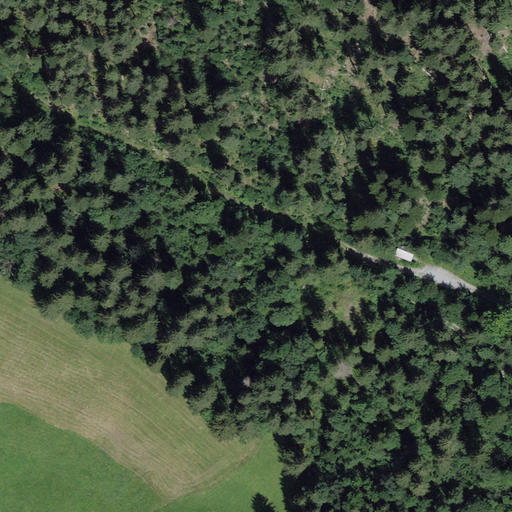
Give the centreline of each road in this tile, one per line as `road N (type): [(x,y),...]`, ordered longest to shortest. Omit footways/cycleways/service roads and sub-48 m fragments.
road 1 (track): [(0,74),(37,101),(242,204),(511,307)]
road 2 (track): [(511,385),(454,326),(349,248)]
